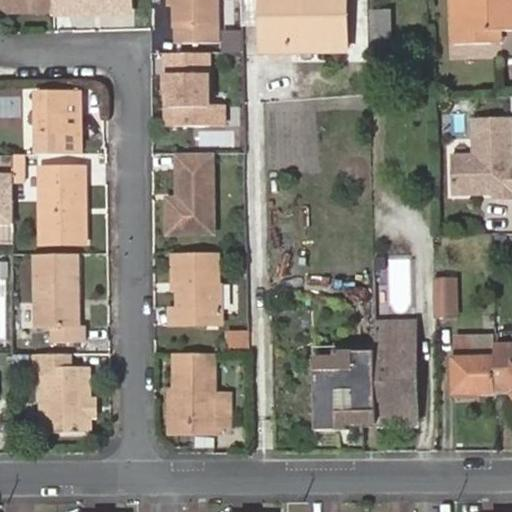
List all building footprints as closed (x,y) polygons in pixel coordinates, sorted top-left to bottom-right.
[(0,0),(0,9),(8,14),(53,14),(53,0),(0,0)] [(53,0),(53,14),(129,14),(128,0),(53,0)] [(217,0),(181,0),(182,28),(182,43),(217,44),(217,0)] [(307,48),(305,0),(262,0),(264,48),(307,48)] [(346,0),(305,0),(307,48),(347,48),(346,0)] [(511,0),(453,0),(454,45),(490,44),(490,32),(511,31),(511,0)] [(376,9),(375,51),(387,52),(388,9),(376,9)] [(182,43),(182,28),(174,28),(174,44),(182,43)] [(241,30),(219,30),(219,51),(241,51),(241,30)] [(184,125),(182,53),(165,53),(166,93),(167,93),(172,92),(173,111),(167,111),(167,125),(168,125),(184,125)] [(208,105),(206,53),(182,53),(184,125),(225,125),(224,105),(208,105)] [(52,156),(80,156),(79,92),(35,92),(35,135),(51,134),(52,156)] [(510,117),(472,118),(473,155),(450,156),(451,194),(495,192),(495,200),(511,199),(511,198),(511,192),(511,167),(510,117)] [(214,232),(214,152),(185,153),(187,232),(214,232)] [(159,193),(169,193),(170,153),(159,153),(159,193)] [(187,232),(185,153),(178,153),(178,198),(169,199),(169,232),(187,232)] [(22,156),(14,156),(14,174),(22,174),(22,156)] [(86,243),(85,167),(41,169),(42,243),(86,243)] [(0,215),(8,216),(9,174),(0,174),(0,215)] [(22,174),(14,174),(14,184),(23,184),(22,174)] [(189,326),(187,254),(174,254),(174,281),(179,281),(179,291),(180,306),(176,306),(176,326),(189,326)] [(218,285),(218,254),(187,254),(189,326),(223,326),(222,284),(218,285)] [(81,323),(79,255),(36,256),(36,326),(54,327),(54,341),(86,340),(85,324),(81,323)] [(435,281),(436,316),(451,315),(450,280),(435,281)] [(416,322),(375,322),(375,345),(416,345),(416,322)] [(511,331),(500,331),(500,346),(511,345),(511,331)] [(235,353),(250,352),(249,337),(235,337),(235,353)] [(377,414),(377,421),(419,421),(416,345),(375,345),(376,354),(377,414)] [(495,359),(496,393),(511,392),(511,345),(500,346),(494,346),(494,347),(495,359)] [(452,349),(453,360),(495,359),(494,347),(452,349)] [(190,353),(174,353),(175,389),(176,422),(192,421),(190,353)] [(215,397),(214,353),(190,353),(192,421),(216,421),(215,397)] [(71,366),(71,354),(35,355),(35,368),(44,367),(44,431),(94,430),(94,416),(93,411),(88,407),(87,399),(90,394),(93,395),(92,372),(92,365),(71,366)] [(315,371),(316,431),(338,431),(338,414),(377,414),(376,354),(353,354),(354,371),(315,371)] [(354,371),(353,354),(336,354),(336,359),(315,360),(315,371),(354,371)] [(33,368),(32,357),(16,357),(16,368),(33,368)] [(455,394),(496,393),(495,359),(453,360),(455,394)] [(168,433),(192,432),(192,421),(176,422),(175,389),(166,389),(168,433)] [(101,394),(93,395),(90,394),(87,399),(88,407),(93,411),(102,411),(101,394)] [(347,426),(378,425),(377,421),(377,414),(338,414),(338,431),(347,431),(347,426)] [(192,421),(192,432),(216,432),(216,427),(216,421),(192,421)]
